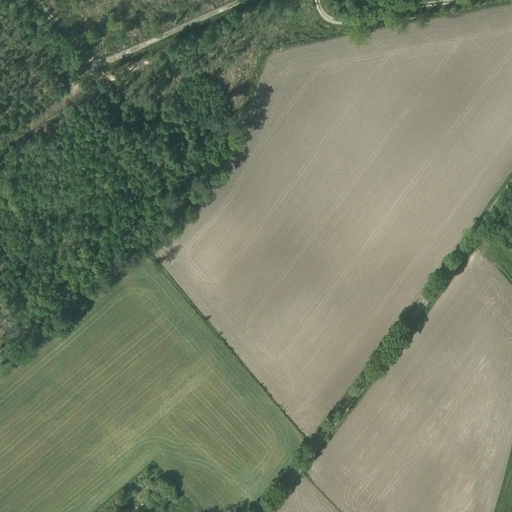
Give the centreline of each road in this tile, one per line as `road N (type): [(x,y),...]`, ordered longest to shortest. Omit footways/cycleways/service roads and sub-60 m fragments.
road 1 (track): [(264,511),(511,187)]
road 2 (track): [(240,0),(105,59),(38,0)]
road 3 (track): [(315,0),(338,22),(458,0)]
